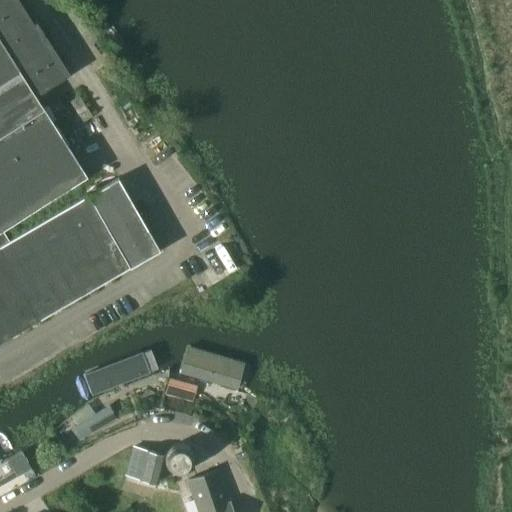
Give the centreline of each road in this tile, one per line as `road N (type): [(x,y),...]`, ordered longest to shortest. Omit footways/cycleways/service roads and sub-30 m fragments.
road 1 (unknown): [(0,351),(142,272),(162,256),(166,240),(148,180),(42,0)]
road 2 (residential): [(247,511),(225,456),(170,431),(128,437),(3,511)]
